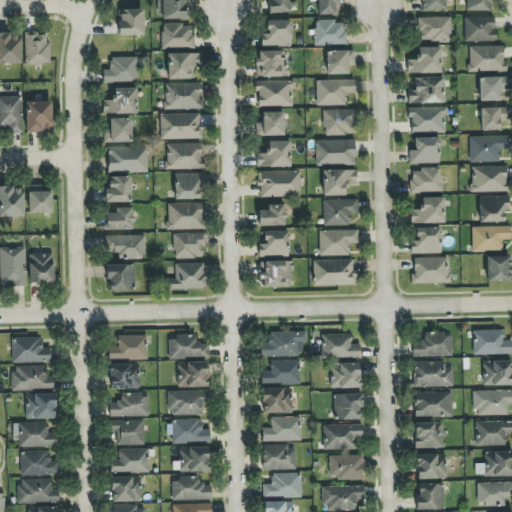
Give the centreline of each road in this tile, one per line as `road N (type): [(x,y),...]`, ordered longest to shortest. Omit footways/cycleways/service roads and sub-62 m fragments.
road 1 (residential): [(90,0),(73,79),(82,511)]
road 2 (residential): [(511,303),(0,319)]
road 3 (residential): [(380,6),(384,511)]
road 4 (residential): [(225,15),(236,511)]
